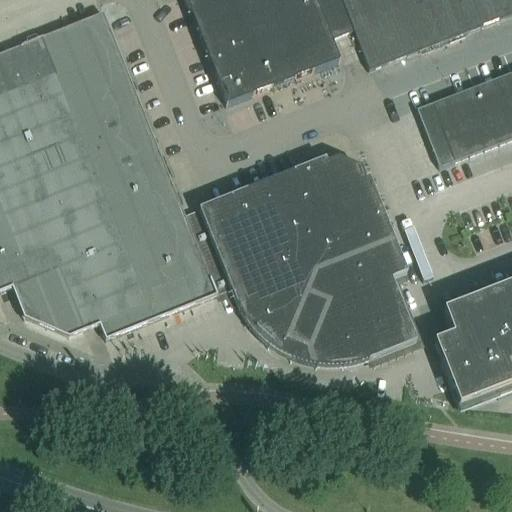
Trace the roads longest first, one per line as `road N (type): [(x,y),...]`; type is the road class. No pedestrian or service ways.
road 1 (unclassified): [(195,400),(170,378),(96,383),(0,347)]
road 2 (secondary): [(272,511),(195,400)]
